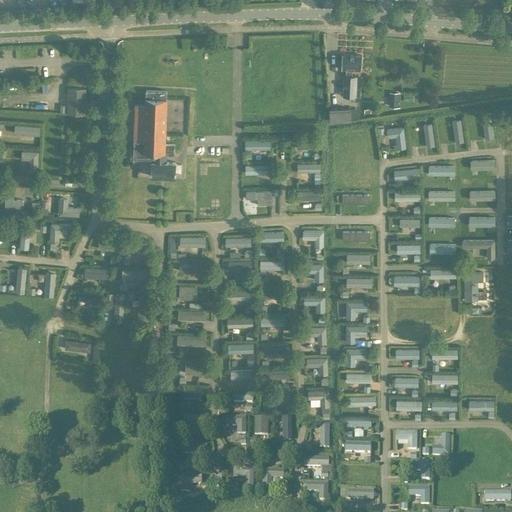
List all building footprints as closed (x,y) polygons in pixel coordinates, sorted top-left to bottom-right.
[(357,75),(352,75),(352,70),(361,70),(362,55),(342,54),(341,69),(346,69),(346,75),(344,75),(343,96),(356,97),(357,75)] [(68,113),(84,113),(85,89),(69,88),(68,113)] [(176,162),(166,162),(167,154),(165,154),(165,153),(174,153),(174,143),(165,143),(167,99),(166,99),(166,91),(146,91),(146,99),(145,99),(145,105),(135,104),(133,161),(151,162),(150,176),(176,177),(176,162)] [(390,92),(389,107),(400,107),(400,92),(390,92)] [(329,121),(351,120),(350,106),(329,107),(329,121)] [(481,117),(485,139),(493,137),(490,115),(481,117)] [(451,119),(455,143),(464,142),(460,118),(451,119)] [(423,124),(426,146),(434,145),(432,123),(423,124)] [(40,135),(40,126),(15,124),(14,133),(40,135)] [(404,127),(386,129),(387,138),(396,137),(397,148),(406,147),(404,127)] [(321,148),(321,139),(297,140),(297,148),(321,148)] [(245,140),(245,149),(270,149),(270,140),(245,140)] [(38,151),(22,150),(21,159),(29,159),(29,171),(38,172),(38,151)] [(494,160),(471,161),(471,169),(494,168),(494,160)] [(321,172),(321,163),(297,163),(297,173),(321,172)] [(272,164),(246,164),(246,173),(272,173),(272,164)] [(429,166),(429,174),(454,174),(454,166),(429,166)] [(419,168),(394,170),(395,179),(420,177),(419,168)] [(23,209),(24,200),(13,200),(14,187),(6,186),(5,208),(23,209)] [(321,199),(321,190),(298,191),(298,200),(321,199)] [(494,190),(470,191),(470,199),(494,199),(494,190)] [(246,191),(246,199),(257,198),(258,205),(271,204),(270,191),(246,191)] [(420,191),(394,192),(394,201),(420,200),(420,191)] [(429,191),(429,199),(454,199),(454,191),(429,191)] [(369,195),(342,195),(342,203),(368,203),(369,195)] [(79,216),(80,207),(68,207),(68,198),(59,198),(58,215),(79,216)] [(429,217),(429,225),(454,226),(454,218),(429,217)] [(469,217),(469,225),(494,225),(494,217),(469,217)] [(31,222),(22,222),(20,247),(29,248),(31,222)] [(59,231),(72,232),(72,224),(51,222),(50,239),(58,239),(59,231)] [(303,230),(303,239),(314,239),(314,247),(324,247),(324,230),(303,230)] [(284,240),(284,231),(258,232),(258,241),(284,240)] [(369,231),(343,231),(342,240),(369,240),(369,231)] [(116,250),(117,236),(99,235),(98,249),(116,250)] [(206,246),(206,237),(180,237),(180,246),(206,246)] [(251,246),(251,237),(225,238),(225,246),(251,246)] [(495,239),(462,239),(462,247),(483,247),(483,249),(486,249),(487,258),(495,258),(495,239)] [(147,253),(148,245),(124,243),(123,251),(147,253)] [(420,244),(397,244),(397,253),(420,253),(420,244)] [(430,244),(430,252),(455,252),(455,244),(430,244)] [(347,253),(347,263),(370,263),(370,253),(347,253)] [(252,269),(252,260),(228,261),(228,270),(252,269)] [(260,260),(260,269),(284,269),(284,260),(260,260)] [(203,272),(203,263),(179,262),(179,271),(203,272)] [(302,263),(302,272),(314,272),(314,281),(323,281),(323,263),(302,263)] [(26,265),(18,265),(16,292),(24,292),(26,265)] [(110,278),(110,269),(84,268),(84,277),(110,278)] [(456,268),(430,269),(430,278),(456,277),(456,268)] [(145,279),(146,271),(122,269),(122,278),(145,279)] [(55,271),(47,271),(45,295),(53,296),(55,271)] [(483,272),(464,272),(464,301),(471,301),(471,281),(483,281),(483,272)] [(394,276),(394,285),(419,285),(419,276),(394,276)] [(347,277),(346,286),(372,287),(372,277),(347,277)] [(197,299),(197,286),(179,285),(179,299),(197,299)] [(260,289),(260,298),(284,298),(284,289),(260,289)] [(252,299),(252,290),(227,291),(227,299),(252,299)] [(79,292),(79,300),(91,301),(90,309),(99,309),(99,293),(79,292)] [(124,294),(115,293),(114,317),(124,317),(124,294)] [(304,295),(304,304),(316,304),(316,312),(325,312),(325,295),(304,295)] [(137,322),(148,323),(149,296),(138,296),(137,322)] [(419,298),(397,298),(397,305),(419,306),(419,298)] [(367,302),(346,302),(346,319),(355,319),(355,311),(367,311),(367,302)] [(205,321),(205,310),(178,310),(178,320),(205,321)] [(260,317),(261,325),(284,325),(284,316),(260,317)] [(253,326),(253,317),(227,318),(227,327),(253,326)] [(305,327),(306,336),(317,335),(318,343),(326,343),(326,326),(305,327)] [(346,342),(355,342),(355,334),(367,335),(367,326),(346,326),(346,342)] [(204,346),(204,335),(177,334),(177,345),(204,346)] [(91,342),(66,339),(65,347),(90,350),(91,342)] [(254,352),(253,343),(228,344),(228,353),(254,352)] [(285,353),(284,344),(261,345),(261,354),(285,353)] [(346,365),(355,365),(355,357),(367,357),(367,348),(346,348),(346,365)] [(395,349),(395,358),(419,358),(419,349),(395,349)] [(432,358),(458,358),(457,349),(432,349),(432,358)] [(306,358),(307,367),(319,366),(319,374),(328,374),(327,357),(306,358)] [(203,374),(203,360),(185,359),(185,373),(203,374)] [(288,377),(287,368),(262,370),(263,379),(288,377)] [(253,378),(253,369),(230,370),(231,378),(253,378)] [(371,382),(372,373),(346,373),(346,382),(371,382)] [(457,383),(457,373),(432,373),(432,382),(457,383)] [(395,377),(394,386),(418,386),(418,377),(395,377)] [(202,401),(202,388),(184,387),(184,400),(202,401)] [(308,390),(308,399),(320,398),(321,407),(329,406),(328,389),(308,390)] [(289,401),(289,392),(265,393),(266,402),(289,401)] [(253,403),(253,394),(228,394),(227,402),(253,403)] [(349,396),(349,405),(376,404),(375,395),(349,396)] [(396,400),(396,409),(421,410),(422,401),(396,400)] [(457,409),(457,400),(431,400),(431,409),(457,409)] [(494,410),(494,401),(468,400),(468,410),(494,410)] [(291,416),(282,416),(283,441),(291,441),(291,416)] [(182,434),(191,434),(191,426),(203,426),(204,417),(183,417),(182,434)] [(225,418),(225,427),(237,427),(237,435),(246,435),(246,418),(225,418)] [(254,436),(268,436),(268,419),(254,419),(254,436)] [(346,420),(345,429),(371,429),(371,421),(346,420)] [(330,422),(321,422),(320,448),(330,448),(330,422)] [(396,433),(396,442),(408,442),(408,450),(417,450),(417,433),(396,433)] [(450,436),(441,436),(440,447),(433,447),(432,456),(450,457),(450,436)] [(345,444),(345,453),(370,453),(371,444),(345,444)] [(207,455),(207,446),(182,446),(182,455),(207,455)] [(329,468),(329,459),(304,458),(303,467),(329,468)] [(408,463),(408,472),(420,472),(421,480),(430,480),(429,463),(408,463)] [(254,470),(233,469),(233,477),(245,478),(245,486),(253,486),(254,470)] [(283,480),(284,471),(263,470),(262,487),(271,487),(271,479),(283,480)] [(181,476),(181,493),(189,493),(190,485),(202,485),(202,477),(181,476)] [(328,484),(307,484),(307,493),(319,493),(319,501),(328,501),(328,484)] [(431,487),(410,487),(409,496),(422,496),(422,505),(431,505),(431,487)] [(348,491),(348,500),(373,501),(374,491),(348,491)] [(511,493),(485,493),(485,501),(511,501),(511,493)]
